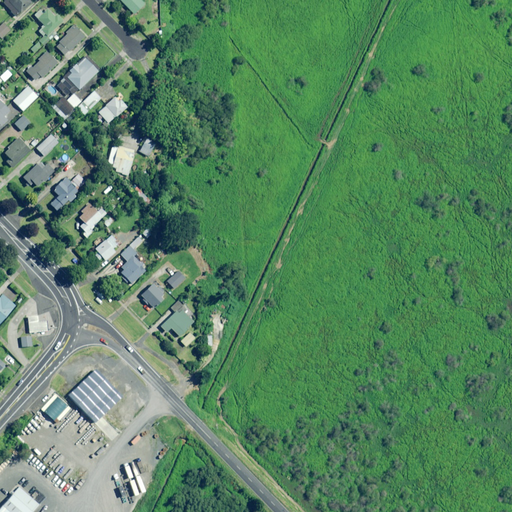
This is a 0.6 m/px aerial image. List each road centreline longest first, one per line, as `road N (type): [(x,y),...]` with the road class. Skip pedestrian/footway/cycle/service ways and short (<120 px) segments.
road 1 (tertiary): [(69,324),(110,336),(281,511)]
road 2 (primary): [(0,224),(59,287),(69,324)]
